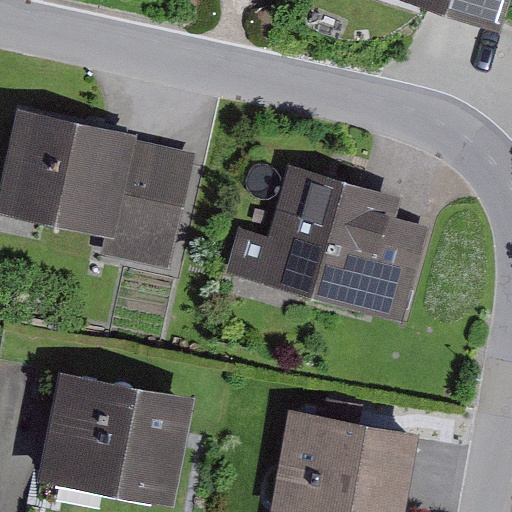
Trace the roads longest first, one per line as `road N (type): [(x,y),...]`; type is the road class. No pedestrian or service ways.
road 1 (residential): [(0,21),(404,112),(475,150),(511,195)]
road 2 (residential): [(511,371),(485,511)]
